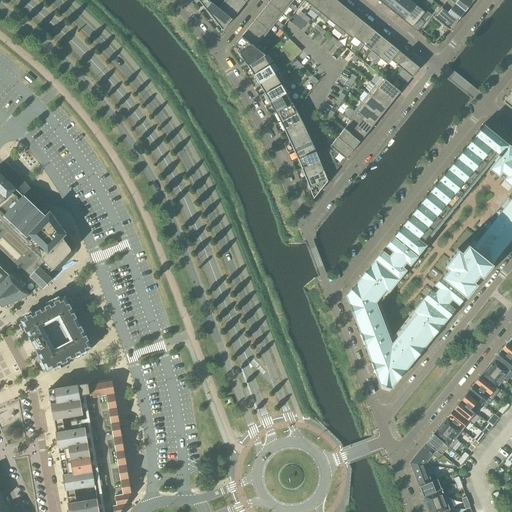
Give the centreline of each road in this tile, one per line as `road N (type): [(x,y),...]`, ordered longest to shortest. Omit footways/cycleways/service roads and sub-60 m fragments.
road 1 (secondary): [(0,7),(72,69),(132,143),(170,218),(262,457)]
road 2 (secondary): [(298,442),(191,168),(123,69),(51,0)]
road 3 (residential): [(328,292),(486,103)]
road 4 (residential): [(437,64),(302,224)]
road 5 (residential): [(511,263),(377,420)]
road 6 (unclassified): [(53,511),(31,385),(0,325)]
road 7 (residential): [(220,48),(302,224)]
road 8 (residential): [(389,453),(511,311)]
road 9 (residential): [(377,420),(328,292)]
